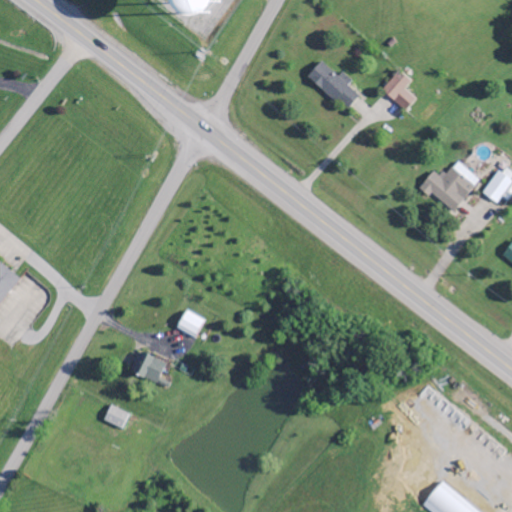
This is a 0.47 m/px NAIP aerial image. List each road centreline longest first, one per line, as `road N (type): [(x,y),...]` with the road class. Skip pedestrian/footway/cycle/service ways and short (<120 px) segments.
road 1 (trunk): [(36,0),(511,370)]
road 2 (residential): [(0,487),(202,129)]
road 3 (residential): [(202,129),(275,0)]
